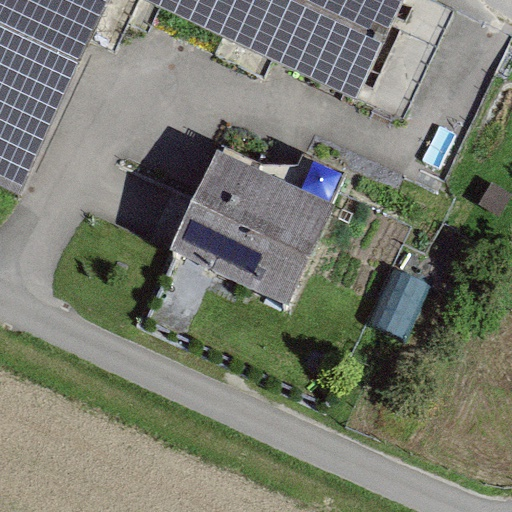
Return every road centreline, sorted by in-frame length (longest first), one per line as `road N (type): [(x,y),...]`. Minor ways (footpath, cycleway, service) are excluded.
road 1 (unknown): [(25,291),(145,85),(170,71),(199,71),(398,136),(422,129),(446,100),(486,0)]
road 2 (unclassified): [(0,279),(490,511)]
